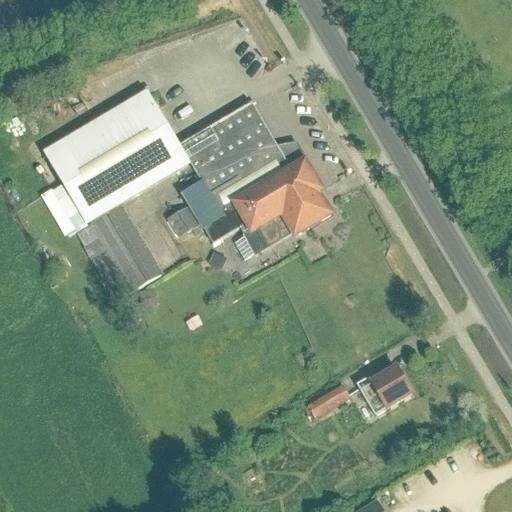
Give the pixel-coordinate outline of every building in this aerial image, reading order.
[(219,42),(232,32),(224,23),(212,34),(219,42)] [(147,94),(46,155),(64,188),(89,228),(77,235),(77,236),(118,305),(162,279),(120,207),(190,165),(202,186),(183,197),(214,248),(249,227),(253,234),(244,239),(255,258),(296,233),(297,235),(332,215),(317,189),(321,187),(309,165),(292,175),(277,150),(253,107),(181,148),(180,149),(148,97),(147,94)] [(3,123),(0,127),(0,146),(4,149),(16,132),(3,123)] [(345,196),(359,188),(353,177),(339,185),(345,196)] [(44,198),(69,239),(77,235),(53,195),(52,195),(52,194),(44,198)] [(179,242),(200,229),(189,210),(168,222),(179,242)] [(139,294),(141,311),(157,309),(156,293),(139,294)] [(130,316),(141,311),(134,299),(123,305),(130,316)] [(358,387),(367,403),(366,404),(375,419),(413,396),(397,370),(372,385),(369,380),(358,387)] [(316,421),(351,400),(344,389),(309,409),(316,421)]
